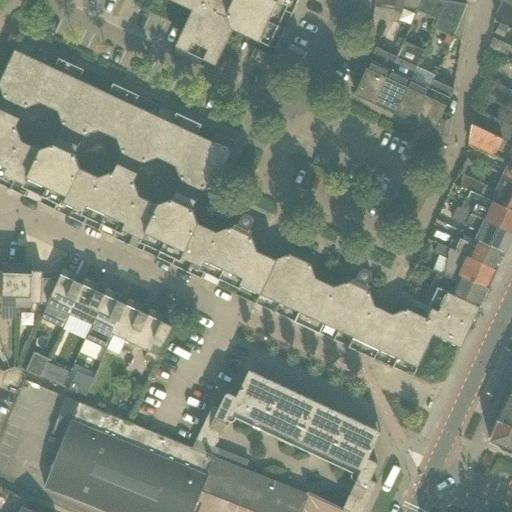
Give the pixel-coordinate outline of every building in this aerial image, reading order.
[(171,0),(193,10),(177,43),(218,62),(233,29),(266,45),(286,4),(287,0),(171,0)] [(376,0),(375,7),(403,12),(404,6),(419,9),(423,0),(376,0)] [(439,18),(447,1),(441,0),(423,0),(419,9),(420,10),(439,18)] [(448,33),(454,36),(468,5),(447,1),(439,18),(440,18),(436,27),(448,33)] [(511,6),(502,1),(501,2),(496,14),(511,21),(511,6)] [(454,37),(462,40),(468,5),(454,36),(454,37)] [(504,38),(509,27),(500,23),(495,34),(504,38)] [(454,36),(448,33),(444,40),(451,43),(454,37),(454,36)] [(511,46),(494,38),(487,51),(510,62),(511,57),(511,46)] [(411,79),(417,67),(424,50),(404,41),(397,57),(391,70),(374,104),(394,113),(411,79)] [(272,56),(271,55),(255,48),(251,58),(267,65),(272,56)] [(371,60),(355,95),(374,104),(391,70),(397,57),(376,48),(371,60)] [(198,123),(177,113),(172,123),(76,78),(81,68),(59,58),(54,68),(15,50),(0,82),(0,85),(5,98),(26,108),(40,103),(58,112),(63,126),(84,136),(100,130),(117,138),(122,153),(143,163),(158,158),(176,166),(181,181),(202,191),(217,185),(232,151),(194,133),(198,123)] [(394,113),(414,122),(430,88),(434,80),(436,76),(417,67),(411,79),(394,113)] [(511,90),(491,81),(486,78),(480,91),(511,106),(511,90)] [(414,122),(449,139),(453,116),(444,112),(454,90),(434,80),(430,88),(414,122)] [(138,102),(141,94),(117,83),(113,91),(138,102)] [(1,106),(0,108),(0,110),(4,112),(3,115),(4,115),(5,112),(16,117),(18,113),(7,108),(8,106),(7,106),(6,108),(1,106)] [(511,126),(479,110),(473,124),(503,139),(507,141),(507,142),(511,144),(511,126)] [(0,172),(7,176),(63,202),(58,212),(70,217),(90,173),(81,168),(76,154),(55,144),(40,149),(22,141),(17,127),(0,118),(0,172)] [(503,139),(473,124),(469,143),(496,156),(503,139)] [(74,145),(79,147),(81,143),(76,141),(77,138),(75,140),(65,135),(63,139),(73,144),(72,147),(73,147),(74,145)] [(511,144),(507,142),(502,152),(511,156),(504,173),(511,176),(511,144)] [(117,165),(122,167),(121,170),(122,170),(123,167),(134,172),(135,168),(125,163),(126,161),(125,160),(124,163),(119,161),(117,165)] [(70,217),(81,222),(85,212),(124,231),(181,257),(176,267),(187,272),(208,227),(199,223),(194,209),(172,199),(158,204),(140,196),(135,182),(114,172),(99,177),(90,173),(70,217)] [(464,174),(461,187),(471,192),(488,200),(511,210),(511,176),(504,173),(496,190),(464,174)] [(192,199),(197,202),(199,198),(194,195),(195,193),(194,193),(193,195),(183,190),(181,194),(191,199),(190,202),(191,202),(192,199)] [(511,232),(511,210),(488,200),(471,192),(469,197),(467,196),(462,208),(462,209),(511,232)] [(477,238),(506,252),(511,239),(511,232),(462,209),(462,208),(458,206),(455,220),(480,232),(477,238)] [(242,216),(239,224),(236,223),(234,228),(232,227),(217,232),(208,227),(187,272),(198,277),(203,267),(242,285),(242,286),(249,289),(259,294),(260,293),(299,312),(295,322),(305,327),(326,282),(316,278),(311,264),(290,254),(275,260),(265,255),(258,251),(253,236),(251,236),(253,231),(250,229),(253,222),(254,221),(254,220),(254,219),(254,218),(253,217),(252,216),(251,215),(249,214),(247,214),(246,214),(245,214),(244,215),(243,216),(242,216)] [(461,239),(459,243),(452,239),(450,248),(498,270),(506,252),(477,238),(474,245),(461,239)] [(435,252),(449,258),(450,248),(439,244),(435,252)] [(459,274),(489,288),(498,270),(450,248),(449,258),(446,277),(456,280),(459,274)] [(0,269),(0,301),(2,302),(2,305),(17,306),(19,264),(4,264),(4,270),(0,269)] [(61,275),(43,274),(43,271),(33,271),(33,265),(19,264),(17,306),(31,307),(32,303),(48,304),(61,275)] [(417,264),(415,269),(414,270),(425,275),(428,269),(417,264)] [(83,284),(76,281),(78,276),(64,269),(61,275),(48,304),(59,309),(55,317),(65,322),(69,314),(83,284)] [(367,285),(368,284),(371,277),(371,276),(371,274),(371,273),(371,272),(370,271),(370,270),(369,270),(368,269),(367,269),(366,269),(364,269),(363,269),(362,269),(361,270),(360,271),(356,280),(353,279),(351,283),(349,282),(335,287),(326,282),(305,327),(316,332),(321,322),(367,344),(418,368),(434,335),(462,348),(481,307),(441,289),(432,308),(428,318),(408,309),(393,314),(383,309),(376,306),(370,291),(368,291),(370,286),(367,285)] [(446,277),(437,273),(432,284),(441,289),(481,307),(489,288),(459,274),(456,280),(446,277)] [(105,294),(97,291),(100,286),(86,279),(83,284),(69,314),(81,319),(77,328),(87,332),(91,324),(105,294)] [(127,305),(119,301),(122,296),(107,289),(105,294),(91,324),(103,329),(99,338),(109,343),(113,334),(127,305)] [(149,315),(141,311),(144,306),(129,299),(127,305),(113,334),(125,340),(121,348),(131,353),(135,344),(149,315)] [(144,359),(155,364),(172,326),(163,321),(165,316),(151,310),(149,315),(135,344),(148,351),(144,359)] [(26,370),(41,377),(49,358),(35,352),(26,370)] [(57,366),(50,381),(63,387),(70,372),(57,366)] [(226,394),(226,395),(219,408),(213,406),(197,439),(215,448),(233,410),(362,470),(344,508),(343,510),(346,511),(363,511),(377,483),(371,480),(378,466),(378,465),(378,464),(378,463),(377,462),(376,461),(369,458),(381,433),(250,370),(237,396),(230,393),(229,393),(228,393),(227,393),(226,394)] [(87,396),(94,377),(77,371),(70,389),(87,396)] [(497,421),(511,428),(511,395),(510,394),(497,421)] [(307,493),(226,461),(79,402),(52,471),(46,469),(41,479),(48,482),(45,487),(106,511),(192,511),(202,490),(256,511),(301,511),(309,495),(343,510),(344,508),(308,491),(307,493)] [(491,443),(511,453),(511,428),(497,421),(489,438),(491,443)]
